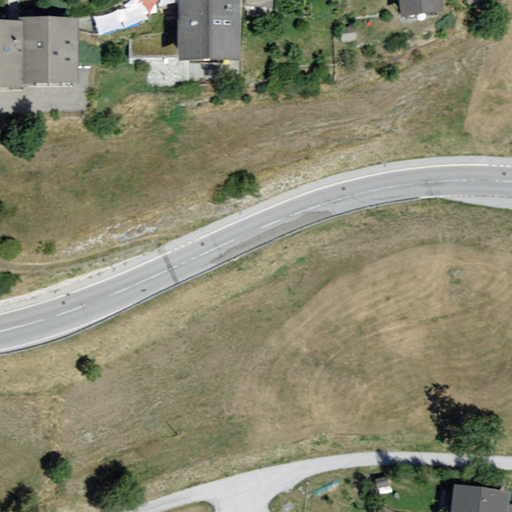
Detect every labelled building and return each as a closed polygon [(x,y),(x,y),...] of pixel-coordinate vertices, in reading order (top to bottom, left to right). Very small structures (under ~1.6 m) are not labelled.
[(180,0),(182,70),(241,69),(240,0),(180,0)] [(244,0),(244,8),(273,10),(273,0),(244,0)] [(398,0),(402,26),(442,20),(439,0),(398,0)] [(0,35),(0,99),(24,99),(23,93),(76,93),(75,28),(27,29),(27,35),(21,35),(0,35)] [(510,511),(511,500),(511,499),(453,493),(450,511),(510,511)]
